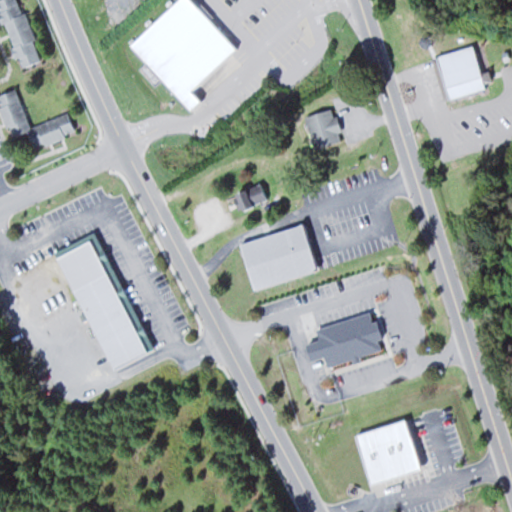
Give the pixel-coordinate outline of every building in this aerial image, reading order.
[(40,61),(19,0),(0,0),(0,14),(18,68),(40,61)] [(191,0),(175,0),(128,43),(191,111),(200,102),(189,90),(235,48),(191,0)] [(437,55),(449,98),(484,88),(472,45),(437,55)] [(29,127),(15,89),(0,94),(0,109),(10,138),(27,132),(33,148),(74,134),(67,114),(29,127)] [(305,116),(315,148),(340,141),(330,108),(305,116)] [(461,145),(479,140),(476,130),(458,135),(461,145)] [(259,182),(234,193),(241,209),(266,198),(259,182)] [(239,242),(254,289),(316,269),(301,222),(239,242)] [(108,368),(149,350),(97,232),(56,250),(108,368)] [(315,328),(369,311),(372,321),(377,319),(383,337),(378,339),(381,349),(359,356),(360,360),(353,363),(352,358),(328,366),(324,355),(311,360),(306,343),(319,339),(315,328)] [(356,434),(371,483),(420,468),(404,418),(356,434)]
